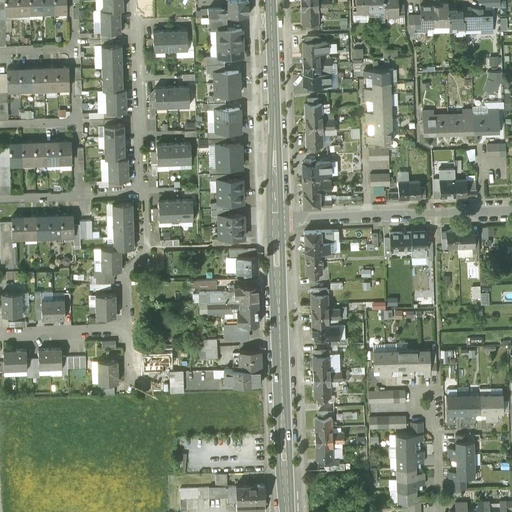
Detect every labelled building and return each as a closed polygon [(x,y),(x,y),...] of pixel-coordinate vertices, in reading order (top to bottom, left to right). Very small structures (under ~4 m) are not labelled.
[(16,0),(0,0),(4,0),(5,9),(5,11),(17,10),(16,0)] [(28,0),(16,0),(17,10),(29,10),(28,0)] [(41,0),(28,0),(29,10),(41,9),(41,0)] [(53,0),(41,0),(41,9),(54,9),(53,0)] [(66,0),(53,0),(54,9),(67,8),(66,0)] [(122,0),(102,0),(103,10),(120,10),(123,10),(122,0)] [(247,0),(226,0),(227,10),(227,16),(248,15),(247,0)] [(369,0),(355,0),(356,12),(361,12),(361,13),(367,13),(367,12),(367,2),(369,2),(369,0)] [(369,0),(369,2),(367,2),(367,12),(384,11),(383,0),(369,0)] [(397,0),(383,0),(384,11),(384,17),(398,16),(397,5),(397,0)] [(317,3),(300,3),(301,14),(318,13),(317,8),(317,3)] [(440,5),(433,5),(434,16),(432,16),(432,26),(448,25),(448,9),(447,3),(440,3),(440,5)] [(433,5),(419,6),(420,16),(420,28),(432,27),(432,26),(432,16),(434,16),(433,5)] [(478,8),(462,9),(462,10),(462,20),(464,20),(464,25),(480,25),(481,33),(491,33),(491,15),(490,15),(490,7),(489,7),(489,9),(487,9),(481,9),(481,8),(478,8)] [(219,8),(207,9),(207,13),(207,17),(208,17),(226,16),(227,16),(227,10),(219,11),(219,8)] [(455,9),(448,9),(448,25),(448,31),(457,31),(457,28),(464,27),(464,25),(464,20),(462,20),(462,10),(455,10),(455,9)] [(29,10),(17,10),(17,19),(29,19),(29,10)] [(120,10),(103,10),(100,10),(100,22),(120,21),(120,10)] [(318,13),(301,14),(301,24),(305,24),(318,24),(318,13)] [(226,16),(208,17),(209,31),(217,31),(217,30),(226,30),(226,16)] [(120,21),(100,22),(100,33),(112,33),(120,32),(120,21)] [(226,30),(217,30),(217,31),(217,45),(241,44),(241,29),(226,30)] [(187,30),(175,31),(176,51),(187,50),(187,30)] [(164,31),(152,31),(153,39),(153,51),(165,51),(164,31)] [(175,31),(164,31),(165,51),(176,51),(175,31)] [(327,42),(318,43),(319,43),(319,54),(327,53),(327,42)] [(306,43),(302,43),(302,54),(319,54),(319,43),(306,43)] [(241,44),(217,45),(218,56),(218,57),(223,56),(242,56),(241,44)] [(113,45),(101,45),(101,57),(121,56),(121,45),(113,45)] [(319,54),(302,54),(302,64),(319,64),(319,59),(319,54)] [(121,56),(101,57),(102,68),(122,67),(121,56)] [(223,56),(218,57),(218,56),(206,57),(206,65),(224,64),(223,56)] [(224,64),(206,65),(206,73),(214,72),(224,72),(224,64)] [(319,64),(302,64),(303,75),(320,74),(319,64)] [(329,64),(319,64),(320,74),(330,74),(329,64)] [(122,67),(102,68),(102,79),(122,79),(122,67)] [(55,68),(43,69),(44,87),(56,86),(55,68)] [(68,68),(55,68),(56,86),(69,86),(68,68)] [(31,69),(19,70),(19,88),(31,87),(31,69)] [(43,69),(31,69),(31,87),(44,87),(43,69)] [(19,70),(6,70),(6,73),(7,83),(7,88),(19,88),(19,70)] [(389,70),(363,71),(363,77),(371,77),(371,83),(389,82),(389,70)] [(224,72),(214,72),(214,83),(238,83),(238,71),(224,72)] [(502,84),(502,72),(488,72),(488,81),(486,80),(482,90),(492,94),(493,91),(496,92),(499,84),(502,84)] [(320,74),(303,75),(303,85),(308,85),(320,85),(320,84),(320,74)] [(329,74),(320,74),(320,84),(329,84),(329,79),(329,75),(329,74)] [(471,76),(462,76),(463,85),(471,85),(471,76)] [(122,79),(102,79),(102,91),(105,91),(105,90),(122,90),(122,89),(122,79)] [(389,82),(371,83),(372,88),(364,89),(364,95),(390,94),(389,82)] [(238,83),(214,83),(214,95),(224,95),(239,94),(238,83)] [(177,87),(166,88),(166,108),(177,107),(177,87)] [(188,87),(177,87),(177,107),(189,107),(188,87)] [(166,88),(154,88),(154,96),(155,108),(166,108),(166,88)] [(122,90),(105,90),(105,91),(106,101),(126,101),(125,89),(122,89),(122,90)] [(390,94),(364,95),(364,101),(372,101),(372,107),(390,106),(390,94)] [(214,95),(212,95),(212,103),(225,102),(224,95),(214,95)] [(126,101),(106,101),(106,113),(117,113),(126,112),(126,101)] [(307,104),(304,104),(304,115),(321,114),(321,113),(321,105),(321,104),(307,104)] [(485,105),(472,106),(472,109),(472,114),(479,114),(479,116),(487,116),(486,108),(485,105)] [(390,106),(372,107),(372,113),(364,113),(365,119),(391,118),(390,106)] [(225,108),(215,109),(215,120),(239,120),(239,108),(225,108)] [(497,108),(486,108),(487,116),(479,116),(479,114),(472,114),(473,133),(486,132),(486,134),(498,133),(497,108)] [(472,109),(462,109),(462,117),(454,117),(454,115),(447,115),(448,134),(460,133),(460,135),(473,134),(472,114),(472,109)] [(441,118),(433,118),(432,110),(422,111),(423,136),(435,136),(435,134),(448,134),(447,115),(441,116),(441,118)] [(8,111),(0,111),(0,120),(8,121),(8,111)] [(321,114),(304,115),(305,125),(322,125),(321,119),(321,114)] [(391,118),(365,119),(365,125),(373,125),(373,130),(391,130),(391,118)] [(239,120),(215,120),(215,132),(226,132),(240,131),(239,120)] [(115,125),(103,125),(104,137),(124,136),(123,125),(115,125)] [(322,125),(305,125),(305,136),(322,135),(322,130),(322,125)] [(391,130),(373,130),(373,137),(365,137),(365,143),(391,142),(391,130)] [(322,135),(305,136),(305,146),(309,146),(319,146),(322,146),(322,135)] [(124,136),(104,137),(104,148),(124,147),(124,136)] [(71,141),(58,142),(58,160),(71,160),(71,141)] [(46,142),(33,143),(34,161),(46,161),(46,142)] [(58,142),(46,142),(46,161),(58,160),(58,142)] [(21,143),(8,144),(9,148),(9,157),(9,162),(22,162),(21,143)] [(33,143),(21,143),(22,162),(34,161),(33,143)] [(190,143),(179,144),(179,164),(191,163),(190,143)] [(226,144),(216,144),(216,145),(216,156),(241,155),(241,143),(226,144)] [(167,144),(156,144),(156,152),(157,164),(168,164),(167,144)] [(179,144),(167,144),(168,164),(179,164),(179,144)] [(9,148),(0,147),(0,157),(9,157),(9,148)] [(124,147),(104,148),(104,159),(107,159),(124,158),(124,147)] [(388,148),(380,148),(381,160),(388,160),(388,148)] [(471,150),(466,152),(469,161),(474,160),(471,150)] [(241,155),(216,156),(217,168),(227,167),(241,167),(241,155)] [(9,157),(0,157),(0,166),(9,166),(9,162),(9,157)] [(124,158),(107,159),(108,170),(128,169),(127,158),(124,158)] [(71,160),(58,160),(59,170),(71,170),(71,160)] [(305,165),(301,166),(302,176),(318,176),(318,165),(315,165),(305,165)] [(9,166),(0,166),(0,176),(9,176),(9,166)] [(128,169),(108,170),(108,181),(120,181),(128,181),(128,169)] [(439,181),(454,180),(453,170),(439,170),(439,181)] [(389,174),(381,174),(381,186),(389,186),(389,174)] [(9,176),(0,176),(0,185),(10,185),(9,176)] [(318,176),(302,176),(302,187),(319,186),(319,181),(318,176)] [(227,179),(217,180),(217,191),(242,191),(242,179),(227,179)] [(454,180),(444,180),(445,197),(455,197),(455,180),(454,180)] [(465,180),(455,180),(455,197),(466,196),(466,191),(465,181),(465,180)] [(419,181),(408,182),(409,199),(420,198),(419,188),(419,181)] [(475,181),(465,181),(466,191),(475,190),(475,181)] [(408,182),(398,182),(398,193),(398,199),(409,199),(408,182)] [(10,185),(0,185),(0,194),(10,195),(10,185)] [(319,186),(302,187),(302,197),(319,196),(319,191),(319,186)] [(242,191),(217,191),(218,203),(228,203),(243,202),(242,191)] [(319,196),(302,197),(303,208),(319,207),(319,201),(319,196)] [(180,200),(169,201),(170,221),(181,220),(180,200)] [(192,200),(180,200),(181,220),(192,220),(192,200)] [(169,201),(158,201),(158,209),(158,221),(170,221),(169,201)] [(132,203),(112,204),(112,215),(132,215),(132,203)] [(229,214),(218,215),(218,216),(218,227),(243,226),(243,214),(229,214)] [(132,215),(112,215),(113,227),(133,226),(132,215)] [(60,216),(48,217),(48,235),(61,234),(60,216)] [(73,216),(60,216),(61,234),(74,234),(73,225),(73,216)] [(36,217),(24,218),(24,236),(36,235),(36,217)] [(48,217),(36,217),(36,235),(48,235),(48,217)] [(24,218),(11,218),(11,222),(11,231),(11,236),(24,236),(24,218)] [(11,222),(0,221),(0,231),(11,231),(11,222)] [(133,226),(113,227),(113,238),(133,237),(133,226)] [(243,226),(218,227),(219,238),(219,239),(229,238),(243,238),(243,226)] [(472,230),(457,231),(457,247),(457,248),(472,247),(472,238),(472,230)] [(11,231),(0,231),(0,240),(12,240),(11,236),(11,231)] [(320,231),(304,232),(304,243),(321,242),(320,237),(320,231)] [(446,231),(446,233),(446,248),(457,247),(457,231),(446,231)] [(425,232),(410,233),(411,249),(426,249),(426,243),(425,232)] [(410,233),(389,233),(389,239),(390,250),(411,249),(410,233)] [(377,234),(371,234),(372,244),(366,245),(366,251),(378,250),(377,234)] [(133,237),(113,238),(113,248),(113,249),(120,249),(133,249),(133,237)] [(12,240),(0,240),(0,250),(12,250),(12,240)] [(333,241),(321,242),(321,252),(333,252),(333,241)] [(321,242),(304,243),(304,253),(321,252),(321,242)] [(113,248),(100,249),(101,260),(121,260),(120,249),(113,249),(113,248)] [(256,248),(243,249),(229,249),(229,258),(236,257),(256,256),(256,248)] [(426,249),(411,249),(411,256),(415,256),(415,257),(426,257),(426,249)] [(12,250),(0,250),(0,255),(0,260),(12,260),(12,250)] [(321,252),(304,253),(305,263),(321,263),(321,257),(321,252)] [(256,256),(236,257),(237,274),(257,273),(256,256)] [(12,260),(0,260),(0,269),(12,269),(12,260)] [(121,260),(101,260),(101,272),(113,271),(121,271),(121,260)] [(321,263),(305,263),(305,274),(308,274),(318,273),(322,273),(321,263)] [(216,280),(199,280),(199,288),(205,287),(205,288),(216,288),(216,280)] [(341,283),(329,283),(329,292),(341,291),(341,283)] [(257,285),(233,286),(234,297),(239,297),(239,301),(258,300),(257,285)] [(471,298),(481,297),(480,285),(471,286),(471,298)] [(229,292),(208,292),(209,302),(239,301),(239,297),(234,297),(233,286),(228,286),(229,292)] [(21,292),(1,293),(1,305),(21,304),(21,292)] [(208,292),(199,293),(199,302),(208,302),(209,302),(208,292)] [(115,294),(95,295),(95,306),(115,306),(115,294)] [(313,294),(310,294),(310,305),(327,304),(327,294),(323,294),(313,294)] [(52,299),(41,300),(41,320),(53,319),(52,299)] [(64,299),(52,299),(53,319),(64,319),(64,311),(64,299)] [(258,300),(239,301),(239,310),(236,310),(236,318),(236,324),(236,328),(246,327),(246,325),(258,324),(258,300)] [(209,302),(208,302),(208,314),(224,313),(224,311),(232,311),(233,318),(236,318),(236,310),(239,310),(239,301),(209,302)] [(21,304),(1,305),(2,316),(22,315),(21,304)] [(327,304),(310,305),(311,315),(328,315),(327,310),(327,304)] [(115,306),(95,306),(96,318),(106,318),(116,317),(115,306)] [(328,315),(311,315),(311,325),(312,326),(328,325),(328,320),(328,315)] [(246,327),(236,328),(236,324),(224,324),(224,340),(247,339),(246,327)] [(328,325),(312,326),(311,325),(311,336),(314,336),(314,341),(325,341),(325,340),(330,339),(339,339),(338,338),(338,325),(328,325)] [(216,346),(205,346),(205,359),(216,359),(216,346)] [(49,349),(38,350),(38,370),(50,369),(49,349)] [(61,349),(49,349),(50,369),(61,369),(61,357),(61,349)] [(26,350),(14,351),(15,371),(26,370),(26,350)] [(418,350),(407,351),(408,379),(414,378),(413,370),(418,370),(418,350)] [(429,350),(418,350),(418,370),(423,369),(423,378),(430,378),(430,376),(430,364),(429,352),(429,350)] [(14,351),(3,351),(3,363),(3,371),(15,371),(14,351)] [(259,351),(239,351),(239,353),(239,364),(232,365),(233,370),(259,369),(260,369),(259,351)] [(384,351),(373,352),(373,371),(379,371),(379,379),(385,379),(384,351)] [(395,351),(384,351),(385,379),(391,379),(391,370),(396,370),(395,351)] [(408,379),(407,351),(395,351),(396,370),(401,370),(401,379),(408,379)] [(315,356),(312,356),(312,367),(329,366),(329,356),(325,356),(315,356)] [(85,357),(67,357),(67,369),(85,369),(85,357)] [(117,361),(97,362),(97,373),(117,373),(117,361)] [(329,366),(312,367),(313,377),(329,377),(329,372),(329,366)] [(233,370),(223,370),(223,378),(220,378),(220,386),(260,385),(259,369),(233,370)] [(182,371),(169,372),(170,394),(183,393),(182,371)] [(117,373),(97,373),(98,385),(118,384),(117,373)] [(329,377),(313,377),(313,388),(330,387),(330,382),(329,377)] [(479,385),(479,395),(491,395),(490,385),(479,385)] [(330,387),(313,388),(313,398),(317,398),(327,398),(330,398),(330,387)] [(376,393),(368,393),(368,405),(376,405),(376,393)] [(479,395),(468,396),(469,424),(475,423),(475,415),(480,414),(479,395)] [(491,395),(479,395),(480,414),(485,414),(485,423),(492,423),(491,395)] [(502,395),(491,395),(492,423),(498,423),(497,414),(503,414),(502,395)] [(457,396),(446,396),(447,424),(453,424),(453,415),(458,415),(457,396)] [(468,396),(457,396),(458,415),(463,415),(463,424),(469,424),(468,396)] [(317,418),(314,418),(314,429),(331,428),(331,418),(317,418)] [(377,419),(369,419),(369,431),(377,431),(377,419)] [(331,428),(314,429),(315,439),(331,439),(331,434),(331,428)] [(411,436),(395,436),(395,448),(414,447),(414,442),(423,442),(423,435),(411,436)] [(331,439),(315,439),(315,450),(332,449),(332,444),(331,439)] [(467,442),(455,442),(455,449),(447,449),(447,455),(473,454),(473,442),(467,442)] [(414,447),(395,448),(396,459),(423,458),(423,452),(415,452),(414,447)] [(332,449),(315,450),(315,460),(319,460),(332,460),(332,459),(332,449)] [(473,454),(447,455),(448,461),(456,461),(456,466),(474,466),(473,454)] [(423,458),(396,459),(396,470),(415,469),(415,464),(424,464),(423,458)] [(474,466),(456,466),(456,472),(448,472),(448,479),(453,479),(465,479),(474,478),(474,466)] [(415,469),(396,470),(396,481),(424,480),(424,474),(415,474),(415,469)] [(226,474),(215,474),(215,487),(227,486),(226,474)] [(424,480),(396,481),(397,492),(416,491),(416,486),(424,486),(424,480)] [(264,485),(235,485),(235,486),(236,500),(236,503),(264,502),(265,502),(264,485)] [(215,487),(216,498),(227,497),(232,497),(232,500),(236,500),(235,486),(227,486),(215,487)] [(209,488),(180,489),(180,499),(209,498),(209,488)] [(416,491),(397,492),(397,503),(408,503),(420,503),(425,503),(425,496),(416,496),(416,491)] [(209,498),(186,499),(186,510),(209,509),(209,498)] [(505,501),(499,502),(499,510),(494,511),(505,511),(506,511),(505,501)] [(236,503),(235,511),(250,511),(265,511),(264,502),(236,503)] [(477,511),(472,511),(483,511),(483,502),(477,502),(477,511)] [(489,502),(483,502),(483,511),(494,511),(489,511),(489,502)] [(460,511),(461,503),(454,503),(455,511),(449,511),(460,511)] [(467,503),(461,503),(460,511),(472,511),(467,511),(467,503)]
